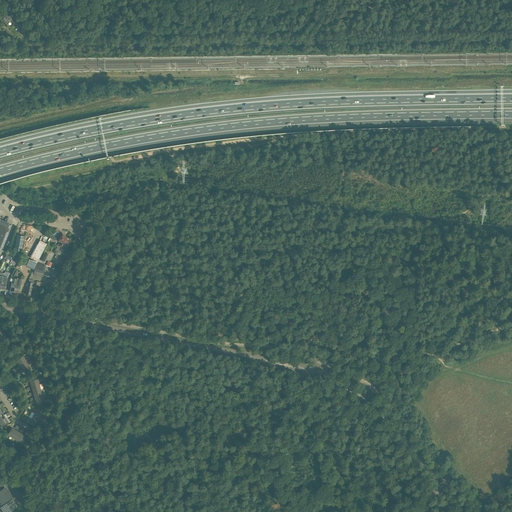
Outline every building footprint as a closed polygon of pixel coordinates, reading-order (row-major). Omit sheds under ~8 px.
[(9,17),(5,13),(1,18),(7,23),(10,20),(13,22),(15,24),(20,29),(24,25),(11,14),(9,17)] [(8,232),(11,225),(4,222),(2,229),(8,232)] [(0,236),(5,239),(8,232),(2,229),(0,233),(0,236)] [(21,252),(24,236),(17,235),(14,250),(21,252)] [(57,251),(63,244),(67,238),(63,235),(58,241),(60,242),(53,253),(55,254),(57,251)] [(67,247),(71,241),(67,238),(63,244),(60,248),(62,249),(65,245),(67,247)] [(37,262),(47,244),(39,240),(30,258),(37,262)] [(45,263),(49,254),(45,252),(41,260),(45,263)] [(34,269),(37,262),(29,259),(26,265),(34,269)] [(43,277),(44,271),(45,271),(46,265),(38,262),(36,266),(34,269),(33,275),(43,277)] [(19,365),(26,360),(23,355),(16,360),(19,365)] [(22,370),(29,365),(26,360),(19,365),(22,370)] [(26,374),(32,370),(29,365),(22,370),(26,374)] [(41,418),(44,413),(37,408),(34,414),(41,418)] [(39,422),(41,418),(34,414),(31,418),(39,422)] [(0,424),(1,427),(8,423),(5,418),(0,420),(0,424)] [(36,428),(39,422),(31,418),(29,423),(36,428)] [(12,438),(16,431),(11,428),(7,435),(12,438)] [(17,441),(21,434),(16,431),(12,438),(17,441)] [(22,444),(26,437),(21,434),(17,441),(22,444)] [(2,485),(0,486),(0,501),(2,504),(3,503),(5,507),(4,508),(6,511),(15,505),(12,500),(10,498),(11,497),(8,493),(9,493),(6,488),(5,489),(5,488),(4,488),(2,485)]
